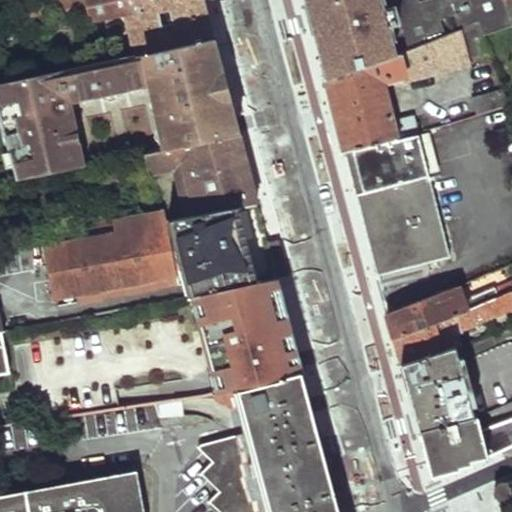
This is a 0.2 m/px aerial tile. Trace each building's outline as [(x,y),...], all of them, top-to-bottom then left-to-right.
[(125,15),(135,55),(214,38),(208,13),(204,0),(48,0),(9,8),(11,21),(31,18),(32,21),(66,18),(67,26),(84,23),(83,15),(91,13),(93,22),(103,21),(125,15)] [(511,0),(428,0),(426,1),(425,0),(304,0),(309,17),(325,78),(388,57),(436,41),(484,22),(488,35),(511,26),(511,0)] [(335,116),(345,154),(416,133),(412,117),(392,121),(381,81),(386,79),(389,83),(410,77),(411,82),(473,66),(472,62),(493,50),(488,35),(484,22),(436,41),(388,57),(325,78),(335,116)] [(135,55),(16,79),(37,177),(89,166),(77,106),(157,88),(171,149),(239,135),(230,97),(223,99),(210,91),(218,80),(225,79),(214,38),(135,55)] [(227,85),(225,79),(218,80),(210,91),(223,99),(230,97),(227,85)] [(475,91),(479,108),(511,100),(505,83),(475,91)] [(463,120),(466,130),(511,116),(511,110),(510,106),(463,120)] [(430,130),(420,132),(430,172),(440,169),(430,130)] [(430,172),(420,132),(416,133),(345,154),(354,189),(362,215),(376,270),(378,276),(452,256),(430,172)] [(182,160),(196,217),(257,204),(248,169),(239,135),(171,149),(151,153),(154,166),(182,160)] [(191,281),(195,296),(195,295),(277,279),(267,242),(257,204),(196,217),(176,221),(191,281)] [(52,270),(60,306),(191,281),(176,221),(167,223),(165,212),(113,220),(116,234),(47,248),(52,270)] [(277,279),(195,295),(201,314),(197,315),(211,363),(294,344),(289,323),(277,279)] [(392,324),(396,339),(511,289),(511,279),(462,299),(458,285),(389,313),(392,324)] [(456,346),(460,345),(455,330),(511,306),(511,289),(396,339),(399,350),(404,366),(456,346)] [(294,344),(211,363),(218,387),(302,371),(294,344)] [(411,394),(421,432),(475,416),(456,346),(404,366),(411,394)] [(222,489),(209,502),(220,511),(339,511),(336,499),(310,401),(302,371),(218,387),(208,389),(210,398),(227,404),(242,401),(246,418),(248,426),(246,427),(199,438),(197,445),(213,462),(204,471),(222,489)] [(181,407),(180,395),(152,400),(157,417),(167,416),(182,415),(181,407)] [(483,415),(475,416),(421,432),(426,451),(431,469),(448,476),(456,474),(468,470),(476,465),(475,461),(491,457),(497,455),(511,448),(511,418),(485,428),(483,415)] [(0,497),(0,511),(146,511),(139,472),(69,485),(0,497)] [(507,496),(504,486),(494,490),(497,500),(507,496)]
